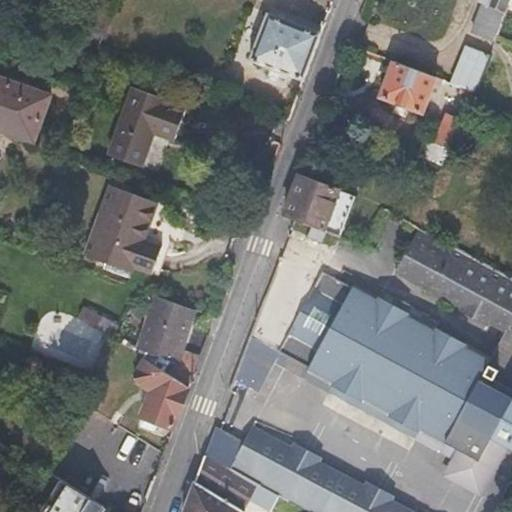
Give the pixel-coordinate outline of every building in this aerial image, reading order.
[(490,13),(495,0),(474,0),(473,5),(485,11),(490,13)] [(509,12),(511,2),(511,0),(495,0),(490,13),(506,19),(509,12)] [(495,45),(506,19),(490,13),(485,11),(474,36),(495,45)] [(305,83),(322,37),(267,17),(251,63),(305,83)] [(473,98),(489,60),(469,52),(453,90),(473,98)] [(423,116),(436,83),(395,66),(382,100),(423,116)] [(0,133),(34,146),(50,99),(0,80),(0,133)] [(172,140),(183,111),(163,104),(164,99),(134,88),(110,158),(140,168),(152,134),(172,140)] [(444,171),(462,127),(443,119),(433,146),(423,142),(415,160),(444,171)] [(339,240),(355,202),(299,181),(285,219),(339,240)] [(156,276),(165,249),(144,242),(157,205),(110,188),(86,259),(132,275),(135,270),(156,276)] [(511,283),(417,232),(396,276),(461,310),(459,315),(486,329),(489,325),(507,334),(509,331),(511,332),(511,283)] [(487,490),(509,451),(511,452),(511,402),(478,384),(489,365),(321,276),(277,357),(334,386),(328,397),(415,441),(419,431),(458,452),(449,469),(451,482),(474,494),(487,490)] [(177,360),(194,312),(156,299),(140,347),(147,350),(169,357),(177,360)] [(112,344),(118,332),(82,317),(77,330),(112,344)] [(259,391),(279,352),(252,339),(233,378),(259,391)] [(163,375),(169,357),(147,350),(142,364),(144,365),(163,375)] [(190,390),(202,359),(186,352),(180,367),(173,363),(166,377),(190,390)] [(175,431),(190,390),(166,377),(163,375),(144,365),(136,378),(137,387),(153,396),(144,418),(145,420),(141,427),(156,434),(160,424),(175,431)] [(404,511),(392,505),(394,500),(368,487),(366,490),(320,467),(322,462),(304,453),(296,449),(293,453),(253,432),(245,447),(216,434),(206,461),(299,509),(304,511),(404,511)] [(297,511),(299,509),(206,461),(187,511),(244,511),(242,510),(247,502),(265,511),(297,511)] [(101,511),(102,511),(47,478),(27,511),(101,511)]
